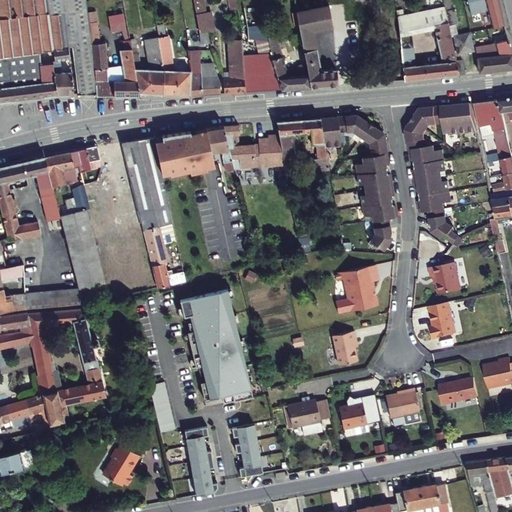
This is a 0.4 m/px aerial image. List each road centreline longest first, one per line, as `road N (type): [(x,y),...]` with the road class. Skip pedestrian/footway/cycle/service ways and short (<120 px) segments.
road 1 (secondary): [(0,148),(135,118),(389,96)]
road 2 (residential): [(511,445),(160,511)]
road 3 (residential): [(389,96),(409,222),(397,358)]
road 4 (unknown): [(194,112),(228,264)]
road 5 (secondary): [(389,96),(511,82)]
